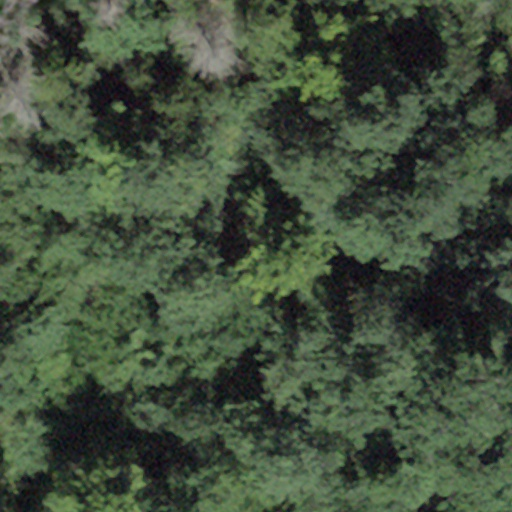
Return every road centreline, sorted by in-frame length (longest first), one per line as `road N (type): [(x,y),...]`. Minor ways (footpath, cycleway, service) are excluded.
road 1 (track): [(164,511),(323,431),(511,316)]
road 2 (track): [(402,511),(511,420)]
